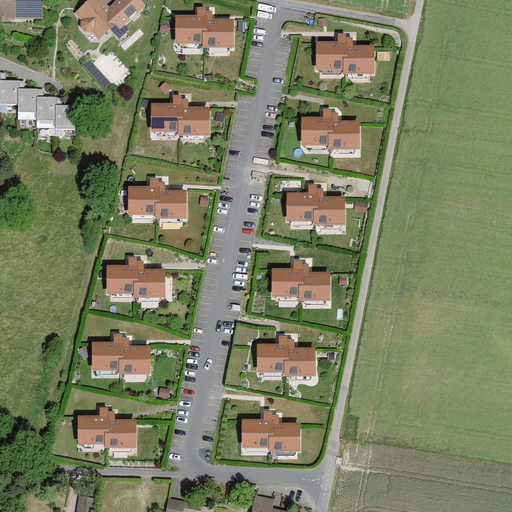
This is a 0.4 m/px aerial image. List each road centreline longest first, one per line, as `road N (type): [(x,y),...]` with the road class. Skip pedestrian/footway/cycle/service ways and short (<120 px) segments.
road 1 (residential): [(418,0),(326,478)]
road 2 (track): [(161,0),(37,468)]
road 3 (residential): [(186,473),(279,3)]
road 4 (track): [(258,0),(412,28)]
road 5 (residential): [(37,468),(186,473)]
road 6 (residential): [(186,473),(326,478)]
